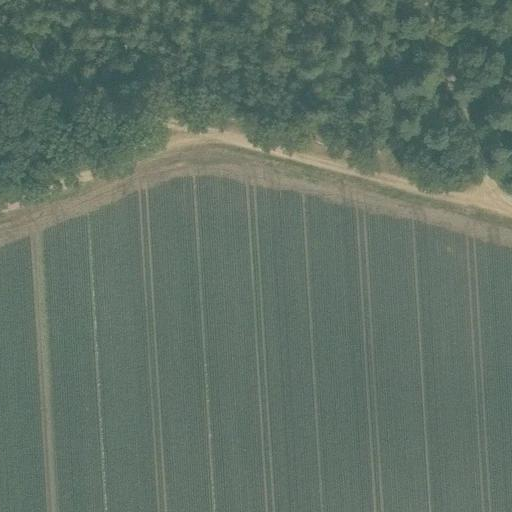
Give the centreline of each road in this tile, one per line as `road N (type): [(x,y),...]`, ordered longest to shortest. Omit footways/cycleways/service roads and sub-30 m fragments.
road 1 (track): [(489,195),(203,125)]
road 2 (track): [(203,125),(0,206)]
road 3 (track): [(203,125),(0,65)]
road 4 (track): [(417,0),(489,195)]
